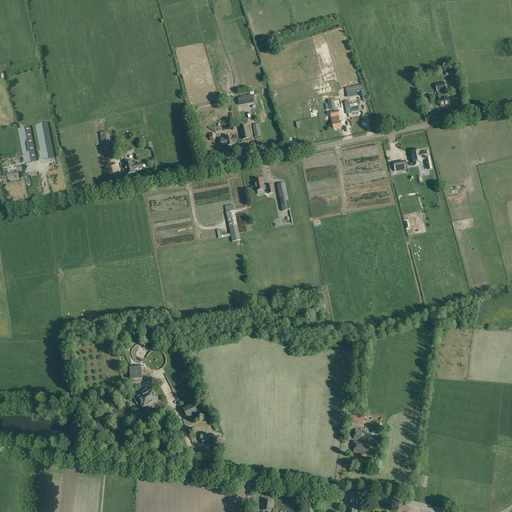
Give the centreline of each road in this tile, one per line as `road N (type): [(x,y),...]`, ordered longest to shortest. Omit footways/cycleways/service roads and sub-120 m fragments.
road 1 (unclassified): [(0,212),(511,107)]
road 2 (unclassified): [(438,510),(32,452)]
